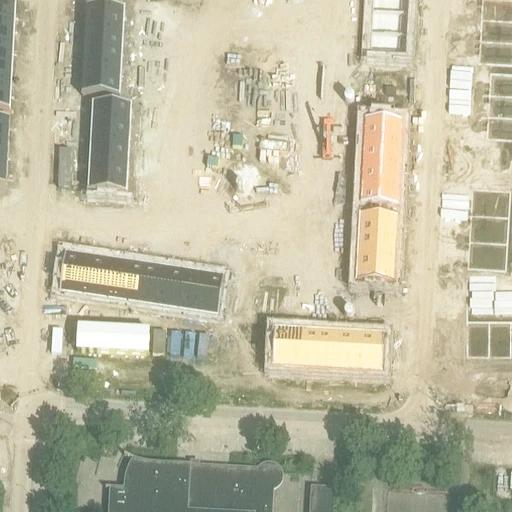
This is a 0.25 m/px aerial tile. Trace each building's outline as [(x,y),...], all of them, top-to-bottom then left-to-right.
[(372,0),(372,14),(408,16),(409,0),(372,0)] [(511,0),(481,0),(481,21),(511,22),(511,0)] [(0,3),(0,25),(14,26),(16,4),(0,3)] [(339,4),(326,5),(326,13),(339,12),(339,4)] [(88,10),(86,33),(123,35),(124,12),(88,10)] [(372,14),(371,36),(407,38),(408,16),(372,14)] [(511,22),(481,21),(479,42),(511,43),(511,22)] [(0,25),(0,47),(13,48),(14,26),(0,25)] [(339,26),(326,26),(326,34),(340,34),(339,26)] [(159,29),(157,36),(171,38),(172,30),(159,29)] [(86,33),(85,54),(122,56),(123,35),(86,33)] [(340,34),(326,34),(327,42),(340,42),(340,34)] [(157,36),(156,44),(169,46),(171,38),(157,36)] [(371,36),(370,58),(406,60),(407,38),(371,36)] [(511,43),(479,42),(478,65),(511,66),(511,43)] [(0,47),(0,69),(12,70),(13,48),(0,47)] [(85,54),(84,75),(121,77),(122,56),(85,54)] [(0,69),(0,91),(11,92),(12,70),(0,69)] [(152,72),(151,79),(164,81),(165,73),(152,72)] [(511,74),(490,74),(488,97),(511,97),(511,74)] [(84,75),(83,98),(119,100),(121,77),(84,75)] [(151,79),(150,87),(163,89),(164,81),(151,79)] [(0,91),(0,113),(10,114),(11,92),(0,91)] [(511,97),(488,97),(487,118),(511,119),(511,97)] [(94,107),(93,129),(130,131),(131,109),(94,107)] [(511,119),(487,118),(486,141),(511,141),(511,119)] [(0,121),(0,144),(8,144),(9,122),(0,121)] [(366,122),(364,144),(401,146),(402,124),(366,122)] [(163,124),(149,125),(150,133),(163,132),(163,124)] [(93,129),(92,151),(128,153),(130,131),(93,129)] [(163,132),(150,133),(150,141),(163,140),(163,132)] [(325,133),(323,141),(336,143),(338,135),(325,133)] [(323,141),(322,149),(335,151),(336,143),(323,141)] [(364,144),(363,166),(400,168),(401,146),(364,144)] [(92,151),(91,173),(127,175),(128,153),(92,151)] [(363,166),(362,188),(399,190),(400,168),(363,166)] [(165,167),(152,168),(152,176),(165,175),(165,167)] [(91,173),(90,195),(126,197),(127,175),(91,173)] [(165,175),(152,176),(152,184),(165,183),(165,175)] [(318,176),(317,184),(330,186),(331,178),(318,176)] [(317,184),(316,192),(329,194),(330,186),(317,184)] [(362,188),(361,210),(397,212),(399,190),(362,188)] [(472,189),(470,216),(509,219),(511,191),(472,189)] [(470,216),(469,243),(508,245),(509,219),(470,216)] [(361,218),(360,241),(396,243),(397,221),(361,218)] [(310,229),(309,237),(322,239),(323,231),(310,229)] [(89,230),(87,243),(95,244),(97,231),(89,230)] [(97,231),(95,244),(103,245),(105,232),(97,231)] [(141,237),(140,250),(147,251),(149,238),(141,237)] [(149,238),(147,251),(155,253),(157,240),(149,238)] [(360,241),(358,263),(395,265),(396,243),(360,241)] [(469,243),(467,270),(506,272),(508,245),(469,243)] [(193,245),(192,258),(199,259),(201,246),(193,245)] [(201,246),(199,259),(207,260),(209,247),(201,246)] [(307,251),(306,259),(319,261),(320,253),(307,251)] [(66,255),(60,293),(87,297),(92,259),(66,255)] [(92,259),(87,297),(113,301),(119,263),(92,259)] [(306,259),(305,267),(318,269),(319,261),(306,259)] [(119,263),(113,301),(139,305),(145,267),(119,263)] [(358,263),(357,285),(394,287),(395,265),(358,263)] [(145,267),(139,305),(165,309),(171,270),(145,267)] [(171,270),(165,309),(192,313),(198,274),(171,270)] [(198,274),(192,313),(219,317),(224,278),(198,274)] [(292,290),(291,303),(299,303),(300,290),(292,290)] [(314,291),(313,304),(321,305),(321,292),(314,291)] [(321,292),(321,305),(329,305),(329,292),(321,292)] [(356,307),(364,307),(364,294),(356,293),(356,307)] [(364,294),(364,307),(372,307),(372,294),(364,294)] [(466,322),(466,359),(487,359),(489,359),(489,322),(467,322),(466,322)] [(489,322),(489,359),(508,359),(510,359),(510,322),(489,322)] [(275,334),(273,370),(295,372),(297,335),(275,334)] [(297,335),(295,372),(317,373),(319,336),(297,335)] [(319,336),(317,373),(339,374),(340,337),(319,336)] [(340,337),(339,374),(360,375),(362,339),(340,337)] [(362,339),(360,375),(383,376),(385,340),(362,339)] [(264,471),(176,466),(159,465),(157,465),(151,465),(146,464),(140,463),(135,461),(130,458),(125,456),(124,457),(129,460),(133,462),(131,466),(128,470),(127,475),(126,480),(125,485),(125,491),(106,490),(106,491),(110,491),(108,511),(272,511),(274,488),(277,484),(279,479),(274,470),(269,469),(264,471)] [(332,511),(334,491),(312,490),(310,511),(332,511)]
